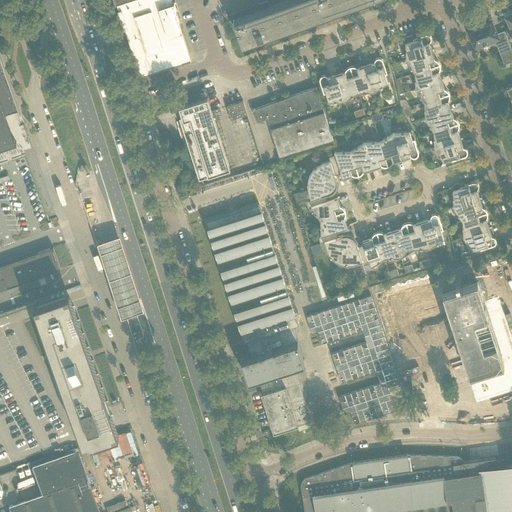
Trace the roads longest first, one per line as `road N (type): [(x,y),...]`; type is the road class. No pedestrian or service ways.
road 1 (primary): [(52,8),(214,511)]
road 2 (primary): [(239,511),(86,24)]
road 3 (unclassified): [(178,511),(75,229),(35,107),(35,80)]
road 4 (residential): [(253,478),(131,93)]
road 5 (unclassified): [(253,478),(365,439),(511,432)]
road 6 (residential): [(219,68),(242,72),(408,13)]
road 7 (residential): [(431,182),(411,173),(353,192),(362,222),(423,202)]
road 8 (unclassified): [(492,162),(441,1)]
